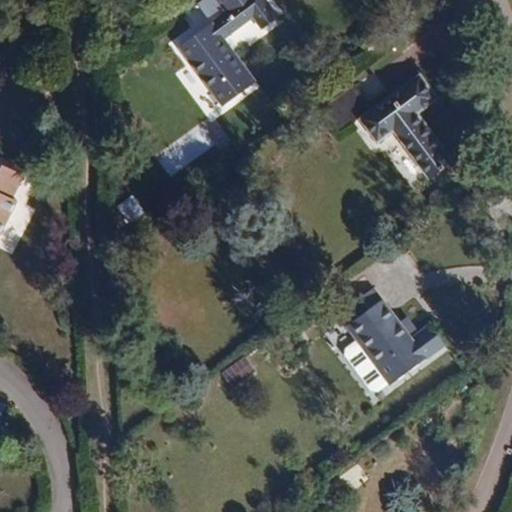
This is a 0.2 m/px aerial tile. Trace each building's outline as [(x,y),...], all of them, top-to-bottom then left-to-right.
[(264,0),(242,0),(228,11),(179,47),(224,107),(256,83),(224,40),(253,18),(263,31),(279,19),(264,0)] [(219,0),(228,11),(242,0),(219,0)] [(339,133),(359,118),(378,143),(394,131),(431,179),(453,163),(417,114),(437,99),(419,75),(370,112),(351,88),(321,109),(339,133)] [(0,235),(16,203),(11,200),(23,176),(0,164),(0,235)] [(134,195),(120,205),(130,221),(145,211),(134,195)] [(345,309),(353,321),(382,300),(374,289),(345,309)] [(411,340),(382,300),(353,321),(346,326),(355,338),(345,346),(344,355),(369,389),(376,390),(387,382),(390,386),(445,345),(430,325),(411,340)] [(353,321),(345,309),(338,315),(346,326),(353,321)] [(247,354),(222,371),(232,386),(257,369),(247,354)]
